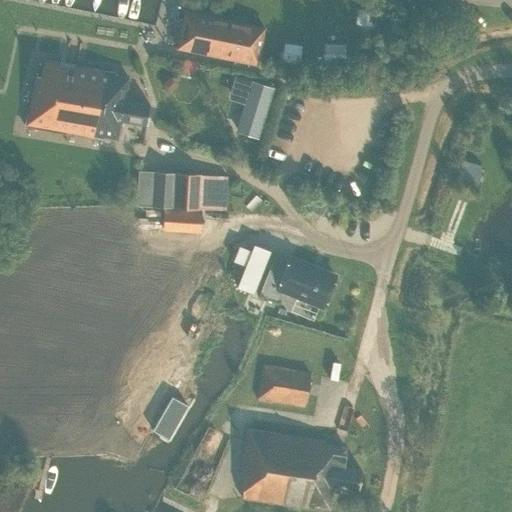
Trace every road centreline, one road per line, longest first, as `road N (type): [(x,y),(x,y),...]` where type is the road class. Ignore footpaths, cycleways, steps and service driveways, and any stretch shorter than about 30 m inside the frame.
road 1 (track): [(386,259),(356,376),(331,413),(245,418),(226,452),(228,511)]
road 2 (residential): [(448,86),(429,110),(386,259)]
